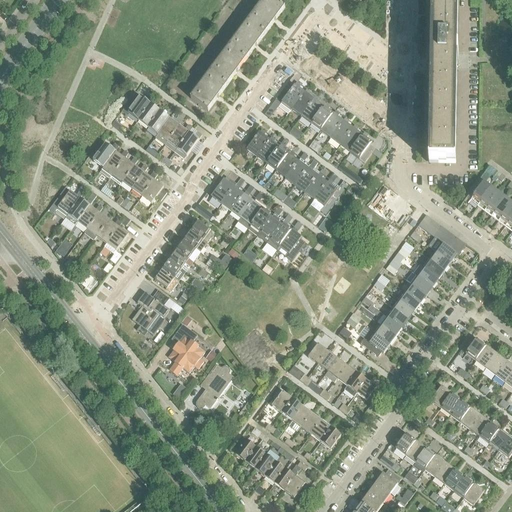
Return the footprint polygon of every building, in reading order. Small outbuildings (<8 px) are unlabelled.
[(264,0),(248,22),(265,35),(285,9),(279,5),(274,1),(272,0),(264,0)] [(456,0),(432,0),(430,164),(454,165),(456,0)] [(248,22),(229,48),(246,61),(265,35),(248,22)] [(229,48),(210,74),(227,87),(246,61),(229,48)] [(208,112),(216,101),(227,87),(210,74),(190,100),(208,112)] [(304,94),(298,90),(301,86),(297,83),(279,107),(289,114),(291,111),(292,111),(304,94)] [(307,91),(304,94),(292,111),(301,118),(314,101),(308,97),(310,94),(307,91)] [(138,122),(150,106),(154,101),(150,98),(146,103),(140,98),(139,100),(134,96),(121,113),(127,117),(129,115),(138,122)] [(316,98),(314,101),(301,118),(311,126),(324,108),(323,108),(318,104),(320,101),(316,98)] [(326,105),(323,108),(324,108),(311,126),(321,133),(333,116),(333,115),(327,111),(330,108),(326,105)] [(160,113),(150,106),(138,122),(148,129),(160,113)] [(336,112),(333,115),(333,116),(321,133),(330,140),(343,123),(337,118),(339,115),(336,112)] [(169,120),(160,113),(148,129),(157,136),(169,120)] [(345,119),(343,123),(330,140),(340,147),(353,130),(352,130),(347,125),(349,122),(345,119)] [(165,147),(179,127),(169,120),(157,136),(155,140),(164,147),(165,147)] [(174,154),(189,134),(192,129),(188,126),(184,131),(179,127),(165,147),(174,154)] [(355,126),(352,130),(353,130),(340,147),(350,154),(362,137),(356,133),(359,129),(355,127),(355,126)] [(246,151),(257,159),(269,141),(263,137),(266,134),(262,131),(246,151)] [(186,158),(199,142),(198,141),(202,136),(198,133),(194,138),(189,134),(174,154),(184,161),(186,158)] [(368,137),(365,134),(364,134),(362,137),(350,154),(364,165),(375,150),(370,147),(372,144),(366,140),(368,137)] [(271,138),(269,141),(257,159),(266,166),(279,149),(273,144),(275,141),(271,138)] [(314,143),(311,147),(317,153),(321,149),(314,143)] [(93,162),(103,169),(115,153),(119,148),(115,145),(111,150),(105,146),(93,162)] [(281,145),(279,149),(266,166),(276,173),(288,156),(283,151),(285,148),(281,145)] [(115,153),(103,169),(100,173),(110,180),(125,160),(128,155),(124,152),(121,157),(115,153)] [(291,152),(288,156),(276,173),(286,180),(298,163),(292,159),(295,155),(291,153),(291,152)] [(130,164),(125,160),(110,180),(120,187),(122,184),(134,167),(138,162),(134,159),(130,164)] [(300,160),(298,163),(286,180),(295,187),(308,170),(302,166),(304,162),(300,160)] [(132,191),(144,174),(148,169),(144,166),(140,171),(134,167),(122,184),(132,191)] [(310,167),(308,170),(295,187),(305,194),(317,177),(311,173),(314,170),(310,167)] [(153,182),(144,174),(132,191),(141,198),(153,182)] [(320,174),(317,177),(305,194),(314,202),(327,184),(321,180),(324,177),(320,174)] [(211,198),(221,206),(234,189),(228,185),(231,181),(226,178),(220,186),(215,193),(211,198)] [(335,194),(337,192),(331,187),(333,184),(329,181),(327,184),(314,202),(324,209),(331,199),(333,201),(337,196),(335,194)] [(480,181),(467,197),(471,200),(470,202),(478,208),(491,189),(484,184),(483,184),(480,181)] [(163,189),(153,182),(141,198),(151,205),(156,199),(162,191),(163,189)] [(215,183),(210,190),(215,193),(220,186),(215,183)] [(273,189),(267,185),(264,189),(270,193),(273,189)] [(231,213),(243,196),(238,192),(240,188),(236,186),(234,189),(221,206),(231,213)] [(111,198),(115,193),(105,187),(101,192),(111,198)] [(65,220),(80,200),(83,195),(79,192),(76,197),(65,189),(53,206),(58,209),(55,213),(65,220)] [(491,189),(478,208),(484,213),(498,194),(491,189)] [(162,191),(156,199),(160,202),(166,194),(162,191)] [(246,193),(243,196),(231,213),(241,220),(253,203),(247,199),(250,196),(246,193)] [(498,194),(484,213),(491,218),(505,199),(498,194)] [(85,204),(80,200),(65,220),(75,227),(77,224),(89,207),(93,202),(89,199),(85,204)] [(505,199),(491,218),(498,223),(511,205),(505,199)] [(253,203),(241,220),(250,227),(263,211),(263,210),(265,207),(256,200),(253,203)] [(125,201),(121,207),(128,212),(132,206),(125,201)] [(511,204),(511,205),(498,223),(505,228),(511,218),(511,204)] [(95,212),(89,207),(77,224),(87,231),(99,215),(99,214),(102,210),(99,207),(95,212)] [(273,218),(272,217),(267,213),(269,210),(265,207),(263,210),(263,211),(250,227),(248,231),(257,238),(273,218)] [(267,245),(282,225),(284,221),(275,214),(272,217),(273,218),(257,238),(267,245)] [(109,222),(99,215),(87,231),(84,234),(94,241),(97,238),(109,222)] [(423,231),(431,220),(426,217),(418,227),(423,231)] [(122,224),(121,225),(126,228),(130,222),(126,219),(122,224)] [(428,234),(436,224),(431,220),(423,231),(428,234)] [(114,226),(109,222),(97,238),(106,245),(118,229),(121,225),(122,224),(118,221),(114,226)] [(292,232),(286,227),(288,224),(285,222),(284,221),(282,225),(267,245),(277,253),(277,252),(292,232)] [(214,235),(200,224),(196,230),(194,228),(191,232),(203,241),(207,244),(214,235)] [(433,238),(440,228),(436,224),(428,234),(433,238)] [(305,241),(302,239),(295,235),(298,231),(294,229),(294,228),(292,232),(277,252),(285,258),(287,258),(289,256),(298,244),(301,246),(305,241)] [(437,242),(445,231),(440,228),(433,238),(437,242)] [(128,236),(118,229),(106,245),(104,249),(114,256),(128,236)] [(207,244),(203,241),(191,232),(189,230),(184,236),(187,238),(184,242),(196,251),(200,254),(207,244)] [(442,245),(450,235),(445,231),(437,242),(441,244),(442,245)] [(447,249),(455,238),(450,235),(442,245),(447,249)] [(452,252),(460,242),(455,238),(447,249),(452,252)] [(196,251),(184,242),(181,240),(177,246),(179,248),(177,252),(189,261),(193,264),(200,254),(196,251)] [(220,246),(225,250),(229,245),(224,242),(220,246)] [(457,256),(464,245),(460,242),(452,252),(457,256)] [(447,249),(442,245),(441,244),(435,253),(450,265),(457,256),(452,252),(447,249)] [(60,248),(55,254),(63,259),(67,254),(60,248)] [(189,261),(177,252),(174,250),(170,256),(172,258),(169,262),(171,263),(182,271),(185,273),(193,264),(189,261)] [(213,256),(218,260),(221,255),(217,251),(213,256)] [(450,265),(435,253),(429,261),(444,273),(450,265)] [(206,266),(210,269),(214,265),(209,261),(206,266)] [(444,273),(429,261),(423,269),(438,281),(444,273)] [(178,283),(185,273),(182,271),(171,263),(167,268),(165,267),(162,271),(164,273),(174,280),(178,283)] [(178,283),(174,280),(164,273),(162,271),(159,269),(155,276),(157,278),(155,281),(166,290),(166,291),(170,294),(178,283)] [(438,281),(423,269),(417,277),(432,289),(438,281)] [(199,275),(203,279),(207,274),(202,271),(199,275)] [(432,289),(417,277),(412,274),(406,282),(410,286),(426,297),(432,289)] [(85,276),(79,285),(86,289),(86,290),(92,281),(85,276)] [(191,285),(196,289),(200,284),(195,280),(191,285)] [(426,297),(410,286),(404,294),(420,305),(426,297)] [(184,295),(189,298),(192,294),(188,290),(184,295)] [(142,308),(132,322),(140,327),(153,337),(165,321),(164,320),(169,312),(163,308),(145,294),(137,305),(142,308)] [(420,305),(404,294),(398,302),(414,313),(420,305)] [(169,300),(163,308),(169,312),(170,311),(179,318),(184,312),(169,300)] [(414,313),(398,302),(392,310),(408,322),(414,313)] [(408,322),(392,310),(386,319),(402,330),(408,322)] [(353,315),(349,320),(346,324),(354,330),(357,326),(353,323),(357,318),(353,315)] [(402,330),(386,319),(380,327),(396,338),(402,330)] [(174,352),(169,359),(176,364),(170,372),(177,377),(183,369),(189,374),(194,367),(198,370),(203,363),(199,360),(204,353),(195,346),(194,345),(194,346),(189,342),(188,342),(192,337),(187,333),(188,331),(183,327),(172,341),(179,346),(174,352)] [(396,338),(380,327),(374,335),(389,347),(396,338)] [(389,347),(374,335),(368,343),(383,355),(389,347)] [(475,363),(486,348),(476,341),(475,344),(470,340),(461,353),(466,355),(475,363)] [(308,359),(318,366),(328,353),(318,346),(308,359)] [(496,355),(486,348),(475,363),(485,370),(496,355)] [(338,360),(328,353),(318,366),(328,374),(338,360)] [(505,363),(496,355),(485,370),(495,377),(505,363)] [(347,368),(338,360),(328,374),(338,381),(347,368)] [(511,373),(511,367),(505,363),(495,377),(504,384),(511,373)] [(210,411),(234,379),(229,375),(229,374),(230,372),(229,370),(227,368),(224,368),(222,369),(221,370),(216,366),(202,385),(207,389),(196,404),(196,407),(197,409),(199,410),(201,410),(203,409),(205,407),(210,411)] [(357,375),(347,368),(338,381),(347,388),(357,375)] [(463,379),(467,375),(460,370),(457,375),(463,379)] [(367,382),(357,375),(347,388),(357,395),(367,382)] [(304,376),(300,382),(304,385),(308,379),(304,376)] [(308,379),(304,385),(308,388),(312,382),(308,379)] [(376,389),(367,382),(357,395),(366,402),(376,389)] [(431,403),(440,410),(451,396),(441,388),(431,403)] [(323,391),(319,397),(324,400),(328,394),(323,391)] [(272,408),(282,415),(292,400),(282,393),(272,408)] [(461,403),(451,396),(440,410),(450,417),(461,403)] [(302,408),(292,400),(282,415),(291,422),(302,408)] [(470,410),(461,403),(450,417),(460,424),(470,410)] [(343,405),(338,411),(343,414),(347,408),(343,405)] [(312,415),(302,408),(291,422),(301,430),(312,415)] [(480,417),(470,410),(460,424),(469,431),(480,417)] [(322,422),(312,415),(301,430),(311,437),(322,422)] [(490,424),(480,417),(469,431),(479,439),(490,424)] [(331,429),(322,422),(311,437),(321,444),(331,429)] [(499,431),(490,424),(479,439),(488,446),(499,431)] [(341,436),(331,429),(321,444),(330,451),(341,436)] [(509,439),(499,431),(488,446),(498,453),(509,439)] [(395,450),(405,457),(416,443),(406,436),(395,450)] [(511,455),(511,440),(509,439),(498,453),(508,460),(511,455)] [(235,456),(245,464),(256,449),(246,442),(235,456)] [(425,450),(416,443),(405,457),(415,465),(425,450)] [(256,449),(245,464),(255,471),(266,457),(256,449)] [(435,457),(425,450),(415,465),(424,472),(435,457)] [(266,457),(255,471),(265,478),(276,464),(266,457)] [(444,464),(435,457),(424,472),(434,479),(444,464)] [(285,471),(275,485),(284,493),(295,478),(301,470),(304,466),(300,463),(296,469),(295,468),(290,475),(285,471)] [(276,464),(265,478),(275,485),(285,471),(276,464)] [(454,472),(444,464),(434,479),(444,486),(454,472)] [(390,496),(401,481),(388,472),(385,476),(383,475),(375,485),(390,496)] [(464,479),(454,472),(444,486),(453,493),(464,479)] [(295,478),(284,493),(294,500),(305,485),(295,478)] [(474,486),(464,479),(453,493),(463,500),(474,486)] [(375,485),(368,494),(383,505),(390,496),(375,485)] [(484,493),(474,486),(463,500),(473,508),(484,493)] [(368,494),(361,504),(371,511),(377,511),(383,505),(368,494)] [(396,511),(400,511),(405,507),(400,503),(394,510),(396,511)]
